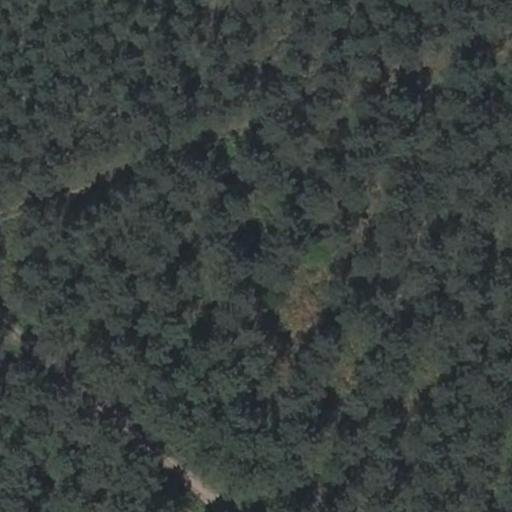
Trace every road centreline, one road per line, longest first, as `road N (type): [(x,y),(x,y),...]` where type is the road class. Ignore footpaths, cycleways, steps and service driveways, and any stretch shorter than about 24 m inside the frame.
road 1 (track): [(0,221),(511,36)]
road 2 (track): [(241,511),(0,309)]
